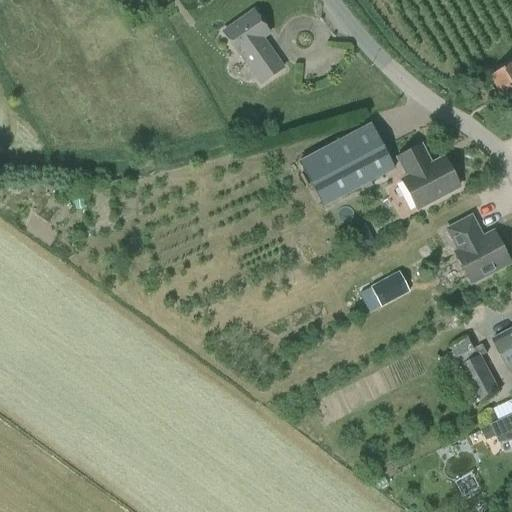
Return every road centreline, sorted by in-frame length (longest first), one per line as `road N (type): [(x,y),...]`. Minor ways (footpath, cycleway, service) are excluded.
road 1 (residential): [(511,170),(489,143),(413,90)]
road 2 (unclassified): [(413,90),(329,0)]
